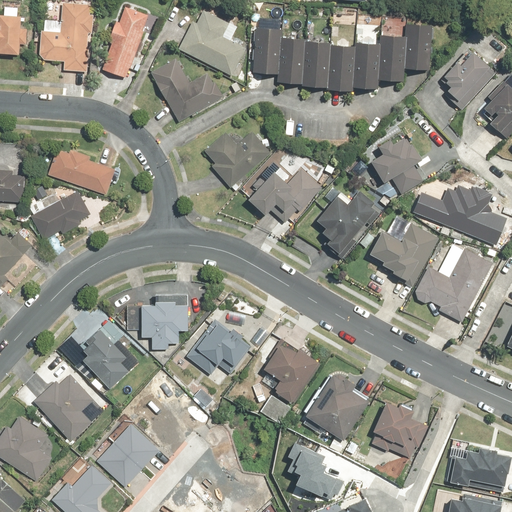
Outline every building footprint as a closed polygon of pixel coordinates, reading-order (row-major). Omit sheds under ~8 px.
[(93,3),(64,1),(62,31),(43,29),(41,53),(46,59),(66,61),(65,69),(89,71),(91,47),(89,47),(90,32),(94,33),(95,14),(92,13),(93,3)] [(104,68),(128,77),(151,14),(127,6),(121,21),(118,20),(111,41),(114,42),(104,68)] [(195,20),(180,48),(233,75),(248,47),(225,35),(231,22),(205,9),(199,22),(195,20)] [(25,13),(3,12),(2,22),(0,21),(0,53),(22,55),(23,43),(28,43),(29,28),(24,27),(25,13)] [(435,21),(409,20),(407,66),(432,68),(435,21)] [(258,25),(255,71),(281,72),(283,26),(258,25)] [(383,32),(381,78),(406,79),(408,33),(383,32)] [(284,34),(281,81),(304,82),(307,36),(284,34)] [(307,38),(305,84),(330,86),(333,40),(307,38)] [(382,41),(358,40),(356,86),(380,87),(382,41)] [(333,42),(331,88),(355,89),(357,43),(333,42)] [(446,93),(463,109),(499,70),(493,64),(495,63),(478,48),(465,62),(462,58),(448,74),(452,77),(449,80),(454,84),(451,88),(446,93)] [(178,57),(153,71),(181,120),(225,96),(217,81),(215,82),(209,72),(191,82),(178,57)] [(493,122),(509,137),(511,133),(511,79),(511,81),(507,78),(491,95),(494,98),(488,105),(490,107),(485,112),(494,121),(493,122)] [(213,165),(232,187),(273,152),(254,130),(238,143),(228,131),(206,149),(217,162),(213,165)] [(386,152),(375,158),(388,180),(393,177),(403,193),(426,179),(416,163),(426,157),(416,140),(413,142),(408,135),(397,141),(394,136),(381,144),(386,152)] [(59,148),(50,174),(108,194),(117,168),(91,159),(92,155),(73,149),(72,152),(59,148)] [(260,188),(252,197),(270,213),(273,209),(287,221),(299,208),(302,211),(324,187),(302,167),(290,180),(278,169),(270,177),(265,172),(255,183),(260,188)] [(0,200),(25,202),(27,174),(15,174),(15,170),(0,168),(0,200)] [(424,190),(416,212),(497,245),(509,217),(495,211),(492,201),(496,192),(473,182),(471,188),(466,186),(456,189),(448,186),(443,198),(424,190)] [(80,189),(33,215),(46,239),(62,230),(64,233),(83,223),(81,219),(93,213),(80,189)] [(331,241),(343,252),(368,222),(371,224),(382,210),(375,204),(377,202),(362,189),(352,201),(341,192),(320,218),(330,226),(325,231),(333,238),(331,241)] [(414,286),(441,237),(412,222),(404,238),(384,228),(371,251),(387,259),(385,262),(397,268),(393,275),(414,286)] [(0,281),(4,285),(12,275),(8,272),(34,243),(20,230),(13,238),(1,227),(0,227),(0,281)] [(495,262),(466,247),(451,276),(430,265),(414,295),(430,303),(432,300),(442,305),(440,309),(464,321),(495,262)] [(160,303),(145,302),(144,335),(155,335),(154,348),(171,348),(171,342),(182,342),(182,328),(191,328),(192,302),(180,302),(180,299),(160,298),(160,303)] [(217,316),(188,354),(213,374),(227,355),(239,364),(254,345),(244,337),(247,333),(237,325),(234,328),(218,315),(217,316)] [(129,355),(104,326),(84,342),(92,352),(86,357),(112,387),(131,370),(123,360),(129,355)] [(294,400),(321,360),(285,336),(266,365),(284,377),(276,389),(294,400)] [(310,413),(347,438),(373,399),(356,387),(360,381),(349,374),(346,378),(337,372),(310,413)] [(58,379),(36,400),(73,440),(93,421),(83,410),(95,399),(72,373),(61,383),(58,379)] [(215,398),(203,386),(195,394),(207,406),(215,398)] [(273,394),(263,411),(282,423),(292,406),(273,394)] [(402,405),(391,400),(372,441),(413,459),(429,423),(414,416),(418,408),(403,402),(402,405)] [(51,436),(21,415),(13,427),(10,425),(0,438),(0,453),(37,479),(53,456),(42,448),(51,436)] [(135,422),(99,459),(127,485),(163,448),(135,422)] [(294,480),(326,496),(337,473),(324,467),(327,461),(320,457),(323,450),(303,441),(292,463),(301,467),(294,480)] [(455,452),(449,479),(507,491),(511,469),(511,450),(483,445),(482,449),(471,447),(470,456),(455,452)] [(402,482),(414,460),(408,458),(402,458),(393,460),(389,462),(384,467),(378,465),(375,466),(374,467),(402,482)] [(54,497),(69,511),(103,511),(95,504),(116,483),(95,463),(74,484),(70,480),(54,497)] [(0,476),(0,506),(6,511),(10,511),(23,498),(0,476)] [(452,495),(448,511),(502,511),(505,501),(465,492),(464,498),(452,495)] [(376,511),(369,495),(333,511),(376,511)]
